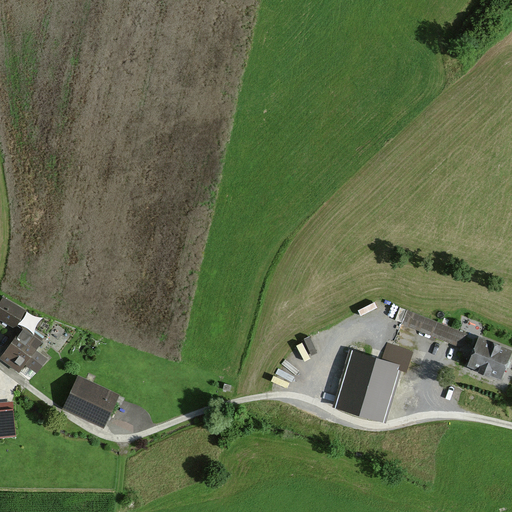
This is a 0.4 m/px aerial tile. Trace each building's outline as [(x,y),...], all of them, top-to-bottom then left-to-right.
[(0,304),(0,320),(11,327),(20,310),(2,300),(0,304)] [(460,345),(464,334),(406,311),(401,322),(460,345)] [(19,330),(0,356),(18,369),(22,364),(34,372),(43,358),(32,350),(37,342),(19,330)] [(507,351),(477,338),(466,365),(496,377),(507,351)] [(350,353),(334,407),(381,421),(396,369),(403,371),(409,353),(389,347),(384,363),(350,353)] [(78,380),(63,406),(100,426),(114,400),(78,380)] [(0,436),(11,436),(9,403),(0,403),(0,436)]
